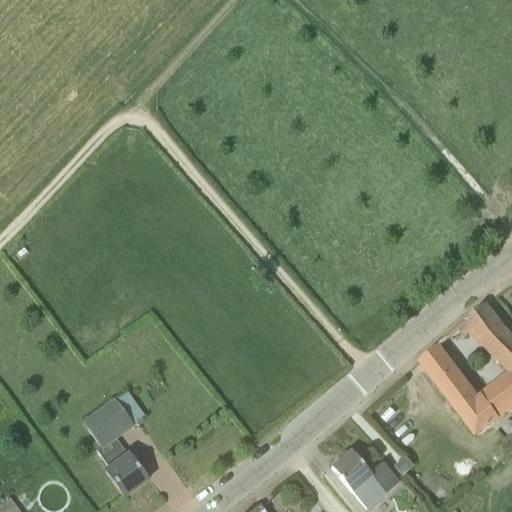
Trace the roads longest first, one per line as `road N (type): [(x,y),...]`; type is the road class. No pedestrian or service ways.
road 1 (tertiary): [(207,511),(511,256)]
road 2 (track): [(368,374),(149,125),(130,116)]
road 3 (track): [(511,233),(294,0)]
road 4 (track): [(130,116),(112,124),(0,242)]
road 5 (track): [(130,116),(231,0)]
